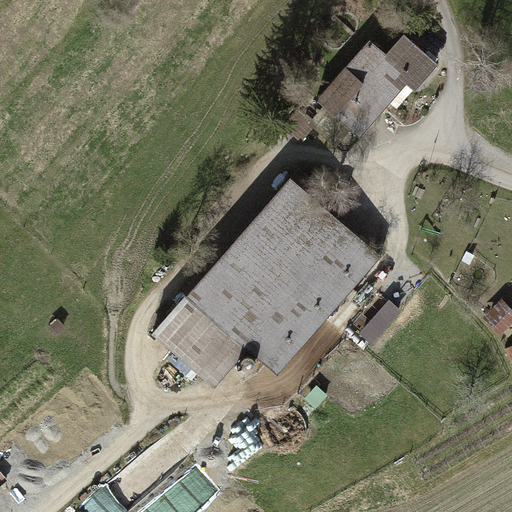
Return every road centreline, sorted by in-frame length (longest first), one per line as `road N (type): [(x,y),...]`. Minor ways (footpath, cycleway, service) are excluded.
road 1 (track): [(453,133),(416,140),(390,174),(397,245),(390,265),(288,380),(157,412),(49,511)]
road 2 (track): [(157,412),(134,352),(142,311),(279,158),(310,153),(390,174)]
road 3 (track): [(511,181),(470,166),(453,133),(458,53),(436,0)]
